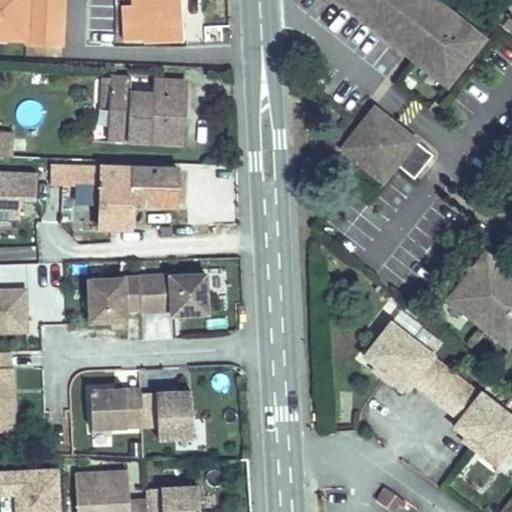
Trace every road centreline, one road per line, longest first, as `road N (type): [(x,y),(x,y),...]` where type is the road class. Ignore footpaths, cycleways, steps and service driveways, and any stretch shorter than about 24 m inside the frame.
road 1 (secondary): [(276,343),(260,0)]
road 2 (residential): [(276,343),(57,356)]
road 3 (secondary): [(287,511),(276,343)]
